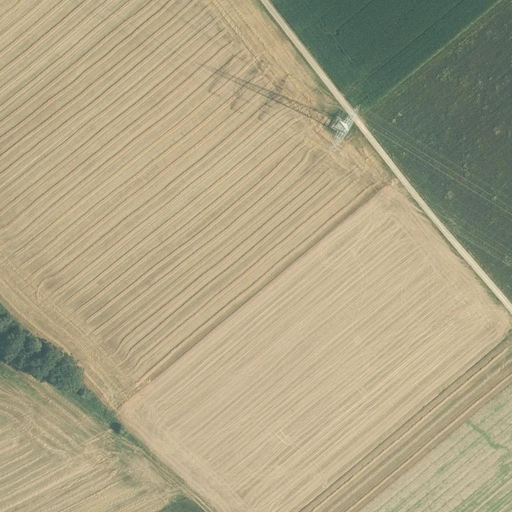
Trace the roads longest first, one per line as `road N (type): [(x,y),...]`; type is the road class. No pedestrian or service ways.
road 1 (track): [(511,310),(265,0)]
road 2 (track): [(209,511),(39,370)]
